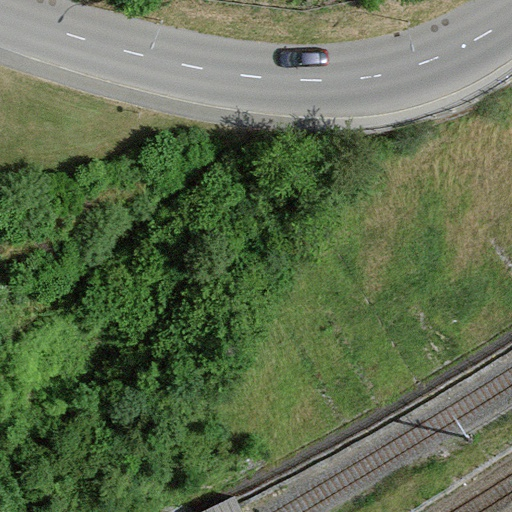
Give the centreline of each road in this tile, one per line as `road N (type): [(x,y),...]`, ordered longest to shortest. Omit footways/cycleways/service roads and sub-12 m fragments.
road 1 (tertiary): [(511,14),(425,64),(256,80),(0,9)]
road 2 (motorway): [(185,0),(511,151)]
